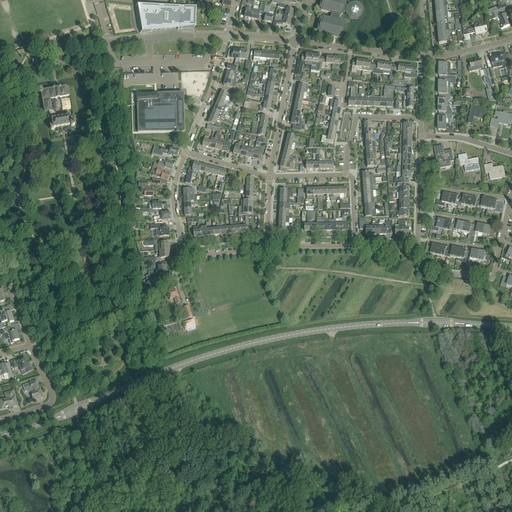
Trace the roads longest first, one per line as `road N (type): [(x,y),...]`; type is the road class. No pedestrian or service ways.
road 1 (secondary): [(100,398),(268,339),(409,322)]
road 2 (track): [(64,137),(97,327)]
road 3 (residential): [(95,0),(108,40),(227,34)]
road 4 (residential): [(269,176),(295,42)]
road 5 (residential): [(426,55),(295,42)]
road 6 (residential): [(183,151),(227,34)]
road 7 (residential): [(345,173),(356,118),(419,117)]
